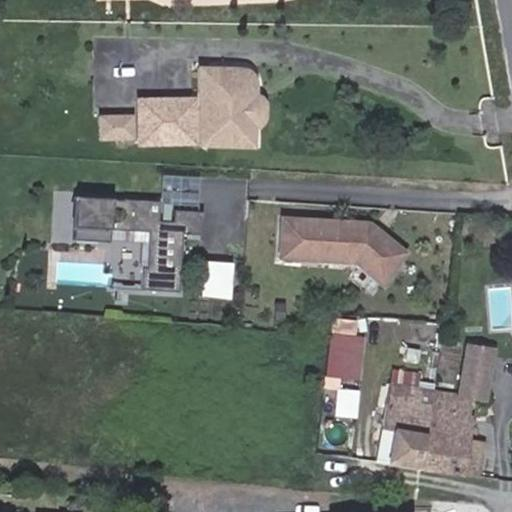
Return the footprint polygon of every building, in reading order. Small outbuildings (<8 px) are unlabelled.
[(181,153),(237,153),(237,131),(243,129),(246,126),(248,123),(250,118),(250,114),(248,108),(246,105),(240,101),(239,101),(238,101),(237,101),(236,100),(235,100),(234,100),(233,100),(232,100),(231,100),(232,99),(232,98),(232,97),(232,96),(233,95),(233,94),(233,93),(233,92),(232,90),(232,89),(231,88),(231,86),(230,86),(230,85),(229,84),(228,83),(228,82),(226,82),(226,81),(225,80),(224,79),(223,79),(222,79),(221,79),(220,78),(219,78),(217,78),(217,72),(180,73),(181,153)] [(227,74),(217,72),(217,78),(219,78),(220,78),(221,79),(222,79),(223,79),(224,79),(225,80),(226,81),(226,82),(228,82),(228,83),(229,84),(230,85),(230,86),(231,86),(231,88),(232,89),(232,90),(233,92),(233,93),(233,94),(233,95),(232,96),(232,97),(232,98),(232,99),(231,100),(232,100),(233,100),(234,100),(235,100),(236,100),(237,101),(238,101),(239,101),(239,100),(240,90),(238,84),(235,80),(233,78),(227,74)] [(99,122),(79,122),(79,146),(99,146),(99,122)] [(113,122),(99,122),(99,146),(113,145),(113,122)] [(185,236),(185,213),(165,214),(166,225),(151,225),(151,206),(106,206),(106,212),(95,212),(95,206),(59,207),(59,250),(94,250),(94,237),(132,237),(133,273),(128,274),(128,295),(167,295),(166,236),(185,236)] [(357,218),(273,213),(271,250),(345,254),(370,273),(391,244),(370,228),(366,233),(358,227),(362,222),(357,218)] [(364,378),(368,333),(360,333),(362,317),(334,315),(329,375),(364,378)] [(455,442),(463,392),(472,394),(480,348),(451,343),(443,390),(424,387),(412,465),(451,472),(455,442)] [(381,380),(410,385),(412,371),(383,366),(381,380)] [(412,465),(424,387),(410,385),(381,380),(368,457),(412,465)] [(468,475),(473,444),(455,442),(451,472),(468,475)]
